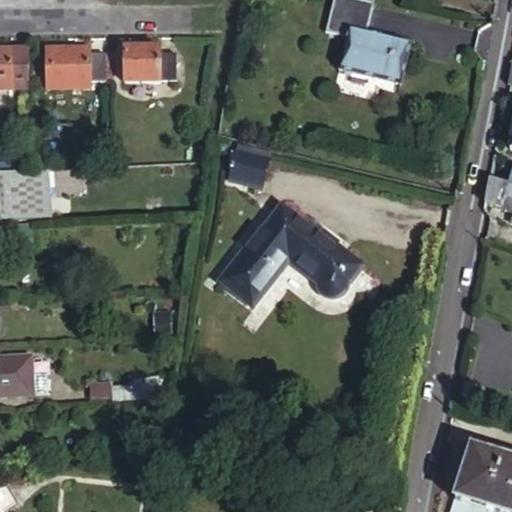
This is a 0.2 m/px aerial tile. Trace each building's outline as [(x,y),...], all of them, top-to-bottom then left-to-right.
[(363,32),(370,2),(360,0),(328,0),(321,32),(343,38),(335,69),(398,86),(408,43),(363,32)] [(125,47),(126,82),(163,81),(162,78),(175,78),(174,53),(161,53),(161,47),(125,47)] [(106,79),(105,55),(91,55),(91,48),(47,49),(47,88),(91,88),(91,79),(106,79)] [(12,80),(28,80),(28,56),(12,55),(11,49),(0,49),(0,89),(12,89),(12,80)] [(234,152),(226,180),(261,189),(269,161),(234,152)] [(107,167),(45,170),(46,191),(63,190),(64,194),(195,187),(193,163),(107,167)] [(45,170),(29,171),(21,171),(21,175),(23,217),(47,216),(46,191),(45,170)] [(0,218),(23,217),(21,175),(0,176),(0,218)] [(491,180),(485,203),(511,212),(509,220),(511,220),(511,186),(511,187),(491,180)] [(243,248),(217,283),(252,309),(287,263),(317,285),(318,287),(317,288),(319,293),(322,297),(324,299),(329,301),(334,302),(338,301),(341,300),(343,298),(347,294),(349,289),(350,283),(364,267),(313,228),(311,231),(279,206),(246,250),(243,248)] [(12,225),(13,249),(29,248),(28,225),(12,225)] [(0,398),(32,397),(31,358),(0,359),(0,398)] [(113,390),(113,403),(161,401),(159,381),(144,382),(144,388),(113,390)] [(457,499),(496,511),(511,511),(511,460),(473,447),(457,499)] [(452,511),(496,511),(457,499),(452,511)]
